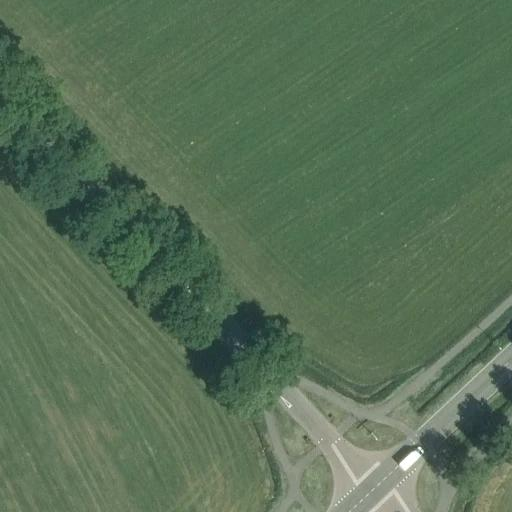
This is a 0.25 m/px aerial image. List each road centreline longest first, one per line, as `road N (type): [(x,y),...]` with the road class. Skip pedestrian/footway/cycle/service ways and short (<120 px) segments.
road 1 (tertiary): [(365,498),(329,441),(0,89)]
road 2 (secondary): [(386,478),(511,360)]
